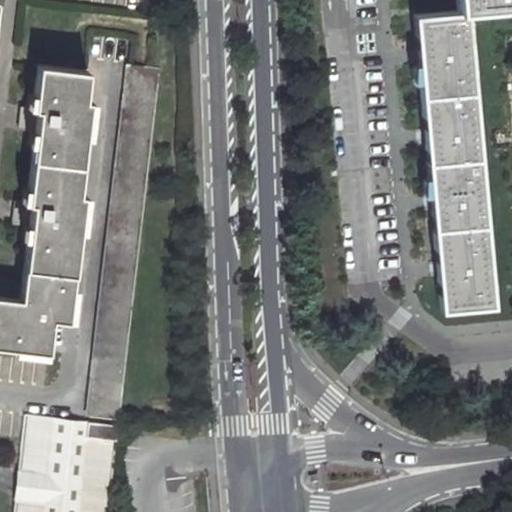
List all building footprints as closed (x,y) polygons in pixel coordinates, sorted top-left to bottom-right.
[(511,0),(455,0),(457,10),(511,4),(511,0)] [(465,9),(412,14),(438,311),(491,307),(465,9)] [(89,70),(38,64),(35,93),(40,94),(39,108),(23,106),(20,128),(37,130),(30,189),(35,189),(34,202),(17,200),(15,222),(31,224),(23,301),(0,298),(0,349),(48,355),(52,322),(71,324),(85,195),(80,194),(90,99),(86,99),(89,70)] [(155,71),(125,68),(86,412),(116,416),(155,71)] [(105,511),(115,423),(24,412),(12,511),(105,511)]
